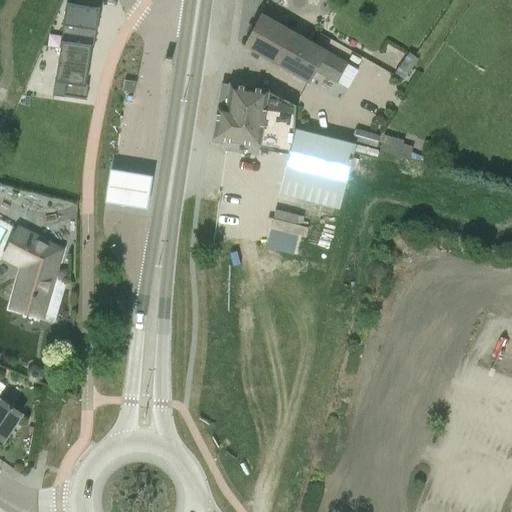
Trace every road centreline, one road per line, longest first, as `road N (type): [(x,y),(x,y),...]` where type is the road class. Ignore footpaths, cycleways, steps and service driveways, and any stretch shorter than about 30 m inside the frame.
road 1 (primary): [(186,25),(126,444)]
road 2 (primary): [(161,446),(171,233),(203,27)]
